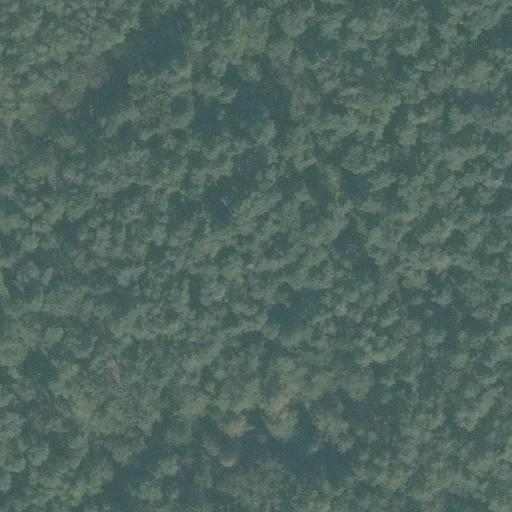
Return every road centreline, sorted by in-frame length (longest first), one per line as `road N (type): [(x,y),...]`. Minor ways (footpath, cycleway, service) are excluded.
road 1 (track): [(227,0),(511,498)]
road 2 (track): [(0,278),(138,511)]
road 3 (track): [(211,0),(0,147)]
